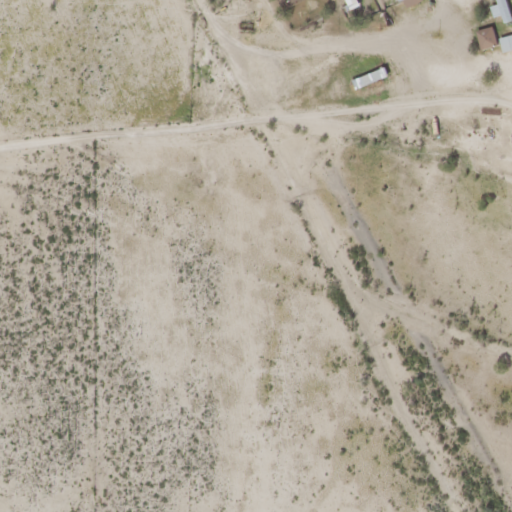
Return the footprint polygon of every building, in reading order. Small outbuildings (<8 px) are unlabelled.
[(368,16),(366,0),(346,0),(338,1),(340,20),(368,16)] [(503,24),(503,0),(490,0),(491,9),(486,9),(486,20),(498,20),(498,24),(503,24)] [(477,54),(492,50),(487,30),(471,34),(477,54)] [(511,53),(511,39),(495,39),(495,53),(511,53)] [(346,84),(350,94),(382,79),(378,70),(346,84)]
